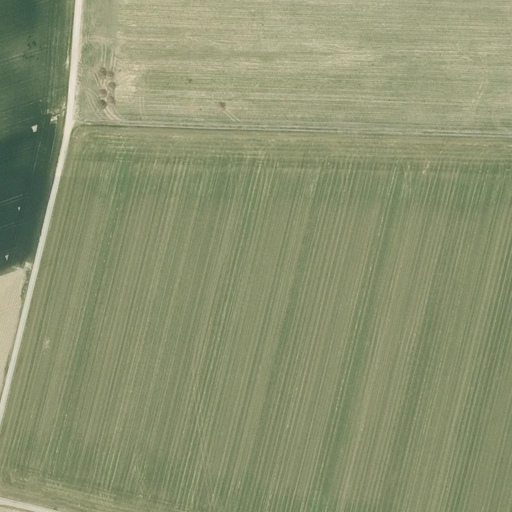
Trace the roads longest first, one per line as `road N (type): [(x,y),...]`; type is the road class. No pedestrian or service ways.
road 1 (track): [(69,123),(511,134)]
road 2 (track): [(79,0),(69,123),(0,408)]
